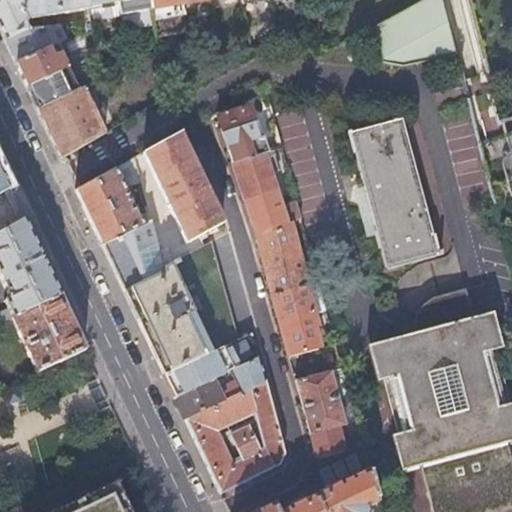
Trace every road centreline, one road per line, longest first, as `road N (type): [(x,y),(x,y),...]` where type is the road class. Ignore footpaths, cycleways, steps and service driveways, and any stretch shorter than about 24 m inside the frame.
road 1 (residential): [(0,94),(188,511)]
road 2 (residential): [(217,511),(290,476),(300,458),(236,228),(205,151)]
